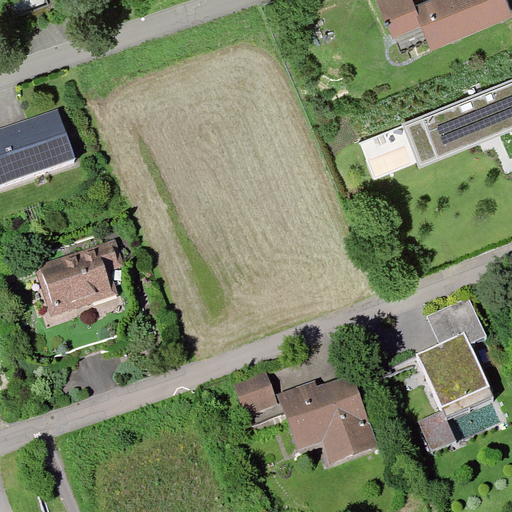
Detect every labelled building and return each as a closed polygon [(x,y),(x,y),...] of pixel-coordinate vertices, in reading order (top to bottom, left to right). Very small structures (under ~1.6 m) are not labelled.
[(22,0),(2,8),(13,36),(64,16),(57,0),(22,0)] [(430,0),(413,7),(409,0),(376,0),(374,1),(384,25),(385,24),(398,55),(427,42),(429,47),(490,21),(490,19),(507,11),(508,13),(510,13),(504,0),(430,0)] [(28,132),(0,141),(0,189),(72,165),(56,116),(26,126),(28,132)] [(115,267),(110,251),(39,275),(52,315),(89,303),(87,297),(106,291),(100,273),(115,267)] [(0,286),(7,288),(10,270),(0,268),(0,286)] [(487,407),(457,341),(409,363),(439,429),(487,407)] [(244,416),(272,406),(262,378),(234,388),(244,416)] [(309,400),(306,394),(281,403),(298,450),(323,441),(331,464),(369,450),(347,387),(309,400)]
